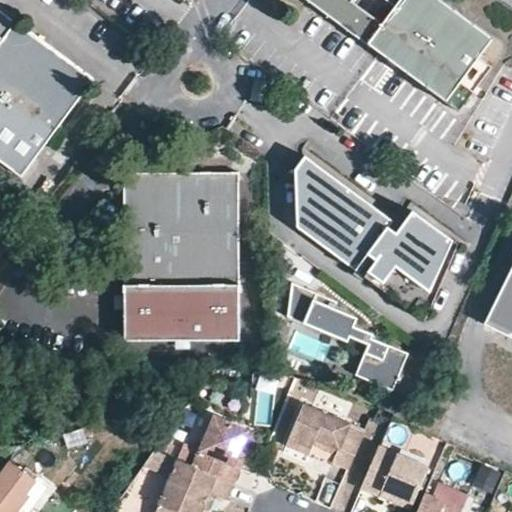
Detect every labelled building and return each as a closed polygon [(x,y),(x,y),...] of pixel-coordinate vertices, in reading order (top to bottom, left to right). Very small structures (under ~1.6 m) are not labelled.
[(493,39),(439,0),(306,0),(447,102),(493,39)] [(94,80),(0,11),(0,160),(22,177),(94,80)] [(267,83),(255,80),(251,101),(263,104),(267,83)] [(369,203),(307,158),(297,172),(299,230),(358,272),(369,256),(377,262),(366,278),(426,323),(460,246),(441,232),(438,237),(423,227),(427,221),(415,213),(403,228),(398,235),(390,229),(395,223),(383,214),(379,219),(365,208),(369,203)] [(239,174),(125,174),(126,341),(240,340),(239,174)] [(383,214),(369,203),(365,208),(379,219),(383,214)] [(441,232),(427,221),(423,227),(438,237),(441,232)] [(369,256),(358,272),(366,278),(377,262),(369,256)] [(511,333),(511,271),(487,321),(511,333)] [(339,303),(293,284),(289,319),(349,344),(351,339),(370,347),(357,377),(395,392),(410,355),(373,340),(375,336),(356,328),(359,320),(336,310),(339,303)] [(367,429),(305,402),(287,445),(311,455),(311,453),(314,449),(315,444),(317,440),(338,449),(333,462),(350,469),(367,429)] [(252,429),(215,413),(199,451),(210,455),(203,471),(235,484),(236,484),(236,483),(242,469),(237,467),(244,448),(252,429)] [(338,449),(317,440),(315,444),(336,453),(338,449)] [(431,465),(383,445),(365,489),(380,495),(382,489),(415,503),(431,465)] [(242,469),(250,451),(244,448),(237,467),(242,469)] [(179,460),(156,451),(146,465),(172,476),(179,460)] [(203,471),(179,460),(172,476),(157,511),(203,511),(205,511),(209,511),(216,496),(227,501),(235,484),(203,471)] [(30,494),(39,483),(37,481),(39,478),(27,469),(25,472),(12,463),(7,469),(5,472),(7,473),(1,481),(0,480),(0,511),(20,511),(33,496),(30,494)] [(415,503),(382,489),(380,495),(383,496),(412,509),(415,503)] [(463,511),(466,508),(428,492),(419,511),(463,511)]
